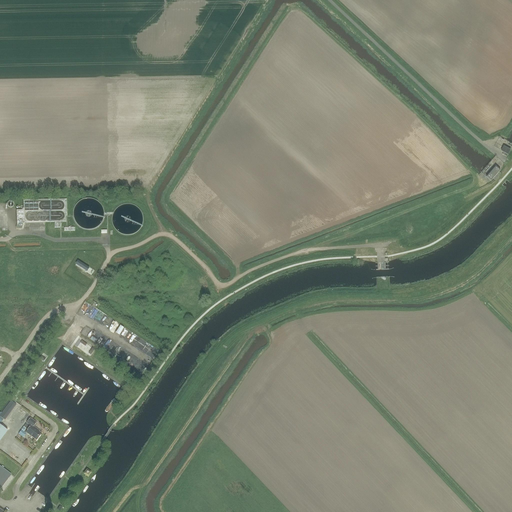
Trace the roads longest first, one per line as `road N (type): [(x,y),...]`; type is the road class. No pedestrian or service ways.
road 1 (track): [(109,253),(166,234),(220,285),(318,249),(380,245),(380,257)]
road 2 (track): [(107,245),(107,263),(87,294),(47,315),(18,353)]
